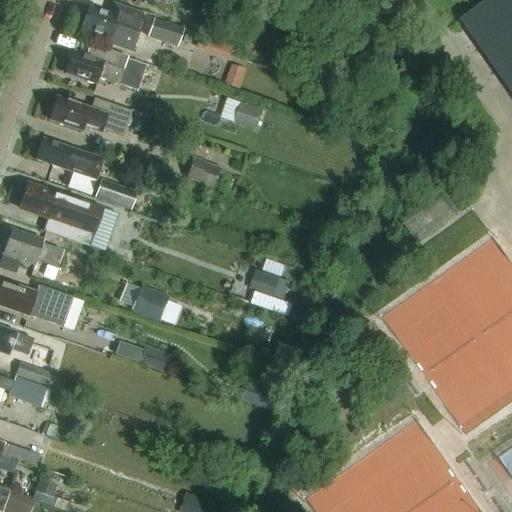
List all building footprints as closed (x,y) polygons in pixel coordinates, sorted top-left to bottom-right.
[(511,0),(490,0),(462,20),(511,90),(511,0)] [(138,26),(142,15),(115,6),(112,15),(105,12),(104,14),(88,9),(81,30),(94,34),(98,37),(111,42),(110,45),(132,52),(141,27),(138,26)] [(158,22),(152,38),(179,48),(185,31),(158,22)] [(201,35),(199,52),(239,57),(241,41),(201,35)] [(146,67),(127,61),(123,71),(72,54),(65,75),(97,86),(99,80),(137,93),(146,67)] [(230,66),(224,85),(239,91),(246,71),(230,66)] [(85,125),(124,138),(132,114),(94,100),(91,111),(57,99),(49,122),(82,133),(85,125)] [(242,105),(235,123),(256,130),(262,112),(242,105)] [(104,162),(93,158),(42,141),(35,161),(97,183),(104,162)] [(223,169),(193,159),(185,180),(215,191),(223,169)] [(102,181),(96,198),(132,211),(138,194),(102,181)] [(48,222),(44,233),(89,248),(94,236),(95,236),(104,211),(45,191),(43,193),(26,187),(18,210),(33,214),(34,217),(47,222),(48,222)] [(428,219),(415,219),(415,236),(428,236),(428,219)] [(62,253),(61,253),(41,246),(43,242),(11,231),(2,256),(34,267),(36,262),(57,269),(62,253)] [(279,279),(256,272),(249,292),(273,300),(279,279)] [(288,299),(292,280),(283,278),(278,297),(288,299)] [(0,282),(0,308),(28,318),(51,326),(63,330),(73,300),(61,296),(38,288),(36,294),(0,282)] [(143,288),(133,313),(159,323),(169,298),(143,288)] [(34,340),(26,337),(0,328),(0,354),(9,357),(11,351),(28,356),(34,340)] [(177,357),(146,347),(139,366),(171,376),(177,357)] [(280,349),(274,364),(296,372),(301,357),(280,349)] [(20,365),(16,376),(48,388),(52,377),(20,365)] [(13,384),(11,383),(0,379),(0,389),(10,393),(13,384)] [(13,384),(10,393),(8,399),(43,411),(50,392),(12,379),(11,383),(13,384)] [(241,401),(279,413),(285,395),(247,382),(241,401)] [(0,455),(35,468),(38,458),(4,446),(0,444),(0,455)] [(35,468),(0,455),(0,457),(1,456),(35,468)] [(39,480),(35,494),(35,495),(51,499),(52,500),(56,486),(39,480)] [(0,490),(0,511),(2,511),(8,494),(0,490)] [(214,503),(209,511),(221,511),(224,507),(214,503)]
